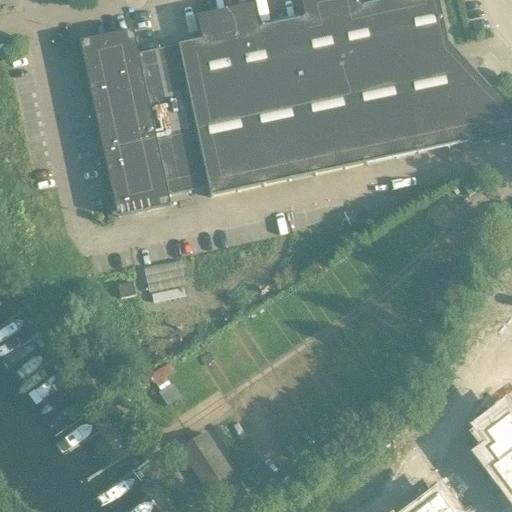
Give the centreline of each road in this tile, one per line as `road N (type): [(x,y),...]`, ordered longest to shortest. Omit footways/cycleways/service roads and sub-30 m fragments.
road 1 (unclassified): [(511,157),(99,244),(82,233),(37,20)]
road 2 (residential): [(494,312),(466,342),(428,443),(343,511)]
